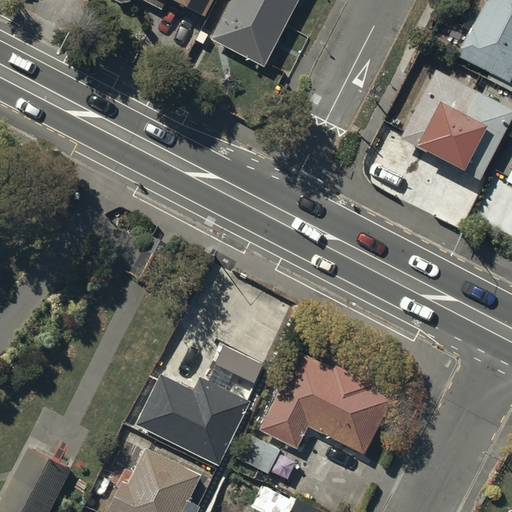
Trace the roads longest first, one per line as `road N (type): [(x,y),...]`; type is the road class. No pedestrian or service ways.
road 1 (primary): [(278,213),(0,70)]
road 2 (primary): [(508,334),(278,213)]
road 3 (residential): [(278,213),(386,0)]
road 4 (residential): [(508,334),(418,511)]
